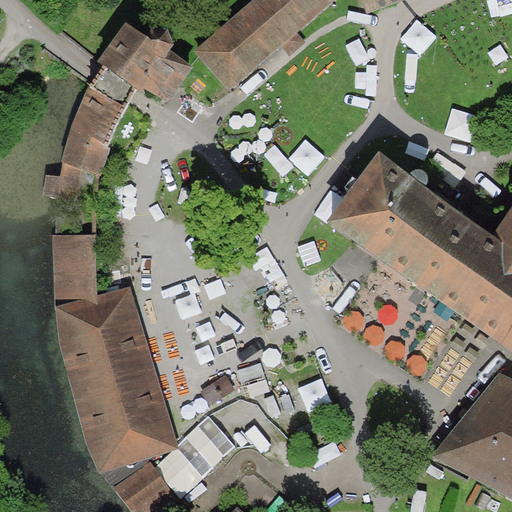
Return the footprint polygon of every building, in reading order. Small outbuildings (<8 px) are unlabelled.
[(251,0),(193,52),(227,91),(329,0),(251,0)] [(357,0),(361,9),(385,0),(357,0)] [(125,22),(102,58),(136,79),(164,97),(187,61),(165,46),(167,39),(164,29),(155,26),(148,28),(143,33),(125,22)] [(96,69),(90,81),(124,100),(129,92),(136,79),(102,58),(96,69)] [(124,100),(90,81),(67,128),(60,158),(79,163),(99,169),(103,143),(124,100)] [(322,224),(509,352),(511,347),(511,259),(488,243),(419,192),(422,184),(417,174),(406,173),(399,178),(373,157),(322,224)] [(79,163),(60,158),(56,169),(45,171),(44,183),(46,191),(70,195),(79,163)] [(511,209),(488,243),(511,259),(511,209)] [(99,291),(93,231),(49,233),(55,304),(99,291)] [(55,304),(102,465),(176,443),(129,282),(99,291),(55,304)] [(511,383),(491,371),(442,457),(511,497),(511,383)] [(150,459),(117,486),(138,511),(153,511),(166,502),(157,491),(169,482),(150,459)]
